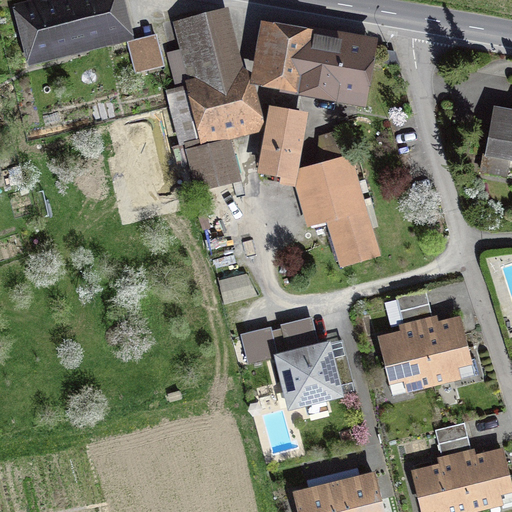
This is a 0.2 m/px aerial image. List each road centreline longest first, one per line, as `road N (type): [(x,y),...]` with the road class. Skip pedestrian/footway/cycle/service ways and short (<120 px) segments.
road 1 (residential): [(413,17),(412,51),(467,260)]
road 2 (residential): [(467,260),(337,300),(256,309)]
road 3 (residential): [(467,260),(511,395)]
